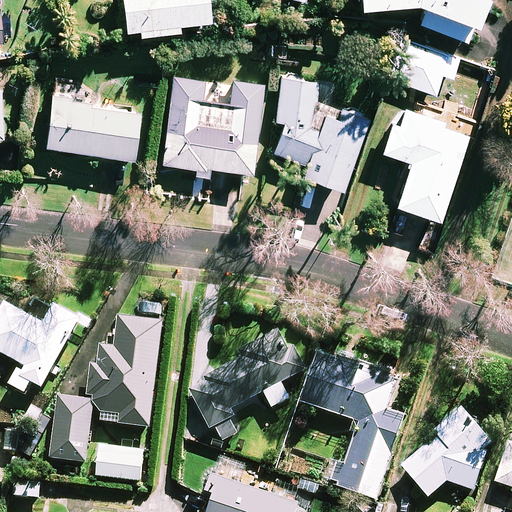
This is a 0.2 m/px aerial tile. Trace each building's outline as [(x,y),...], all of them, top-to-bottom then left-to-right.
[(206,0),(122,0),(125,29),(138,27),(139,34),(180,30),(179,22),(209,19),(206,0)] [(358,0),(359,5),(417,1),(425,6),(419,22),(468,40),(482,0),(358,0)] [(321,35),(301,34),(300,49),(320,51),(321,35)] [(457,60),(403,42),(391,79),(434,93),(441,73),(452,77),(457,60)] [(319,81),(280,75),(275,119),(283,121),(272,151),(305,162),(302,173),(341,187),(366,116),(317,100),(319,81)] [(171,77),(161,161),(194,165),(193,171),(206,173),(208,164),(251,169),(262,83),(231,80),(228,103),(202,99),(204,81),(171,77)] [(138,108),(50,96),(44,144),(132,156),(138,108)] [(442,120),(397,104),(381,150),(409,159),(395,202),(437,217),(466,133),(440,124),(442,120)] [(45,325),(7,304),(0,316),(0,353),(22,366),(10,386),(26,394),(32,383),(43,389),(82,321),(55,306),(45,325)] [(164,324),(117,318),(115,335),(104,334),(100,370),(93,369),(90,394),(98,395),(96,406),(104,408),(102,423),(151,429),(164,324)] [(308,372),(285,329),(237,354),(241,361),(189,389),(219,445),(238,434),(233,423),(234,410),(265,394),(272,409),(291,399),(284,385),(308,372)] [(362,364),(322,351),(304,405),(361,424),(339,488),(377,501),(405,418),(387,413),(400,375),(363,362),(362,364)] [(95,403),(59,398),(52,460),(87,464),(95,403)] [(47,406),(35,400),(24,421),(36,427),(47,406)] [(492,444),(462,410),(435,434),(439,438),(404,470),(430,499),(448,483),(475,493),(492,444)] [(21,435),(6,434),(5,455),(20,456),(21,435)] [(511,511),(511,444),(510,444),(496,484),(511,489),(505,510),(511,511)] [(144,452),(101,447),(98,478),(141,482),(144,452)] [(296,511),(299,505),(221,479),(209,511),(296,511)] [(41,499),(41,485),(17,483),(17,498),(41,499)]
